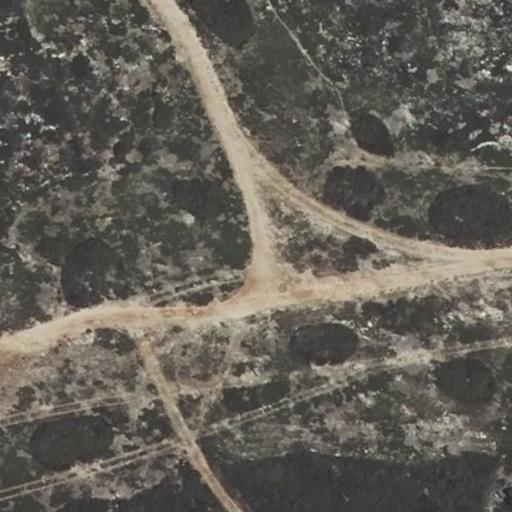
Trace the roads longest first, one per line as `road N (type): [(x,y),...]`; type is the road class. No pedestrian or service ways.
road 1 (track): [(511,244),(285,277),(154,327),(0,360)]
road 2 (track): [(285,277),(222,95),(187,42),(139,0)]
road 3 (track): [(154,327),(198,454),(241,511)]
